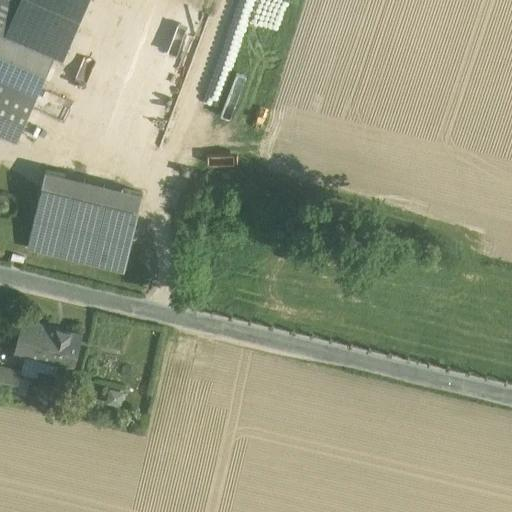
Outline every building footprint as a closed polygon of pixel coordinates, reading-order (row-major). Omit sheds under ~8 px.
[(0,0),(0,33),(6,36),(21,0),(0,0)] [(87,0),(21,0),(6,36),(56,58),(56,59),(63,62),(87,0)] [(6,36),(0,33),(0,81),(39,98),(56,59),(56,58),(6,36)] [(0,81),(0,136),(19,144),(39,98),(0,81)] [(47,169),(31,251),(134,271),(149,189),(47,169)] [(82,334),(25,320),(25,319),(24,319),(15,354),(16,354),(16,353),(74,368),(82,334)] [(21,372),(0,366),(0,388),(16,393),(20,378),(21,372)] [(29,381),(20,378),(16,393),(26,395),(29,381)]
